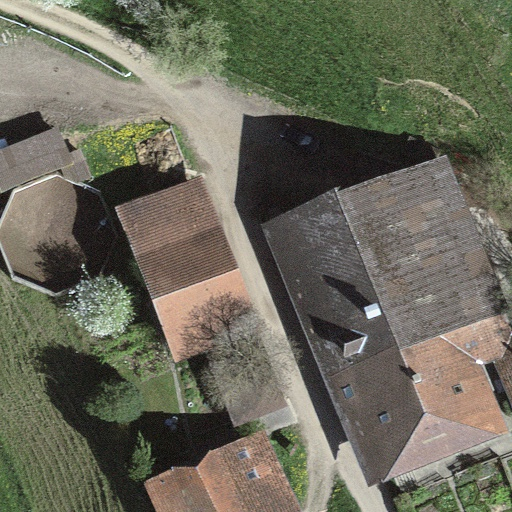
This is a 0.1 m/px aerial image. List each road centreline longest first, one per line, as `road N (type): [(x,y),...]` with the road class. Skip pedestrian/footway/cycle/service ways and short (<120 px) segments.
road 1 (track): [(373,511),(326,427),(194,110),(131,54),(6,0)]
road 2 (track): [(511,268),(487,212),(438,155),(213,143)]
